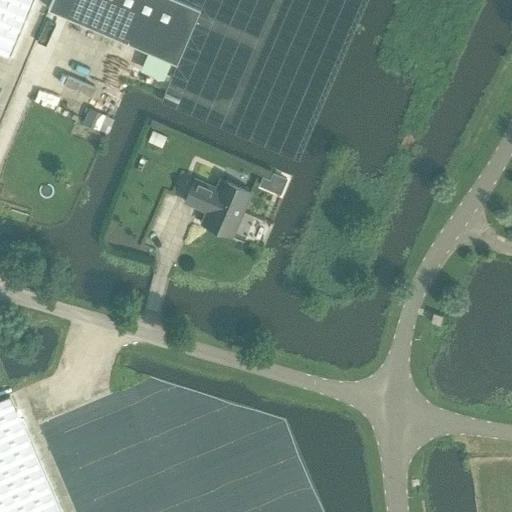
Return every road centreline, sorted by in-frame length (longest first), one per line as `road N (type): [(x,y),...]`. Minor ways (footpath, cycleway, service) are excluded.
road 1 (unclassified): [(386,409),(0,290)]
road 2 (unclassified): [(386,409),(405,329),(435,260),(511,139)]
road 3 (unclassified): [(511,437),(386,409)]
